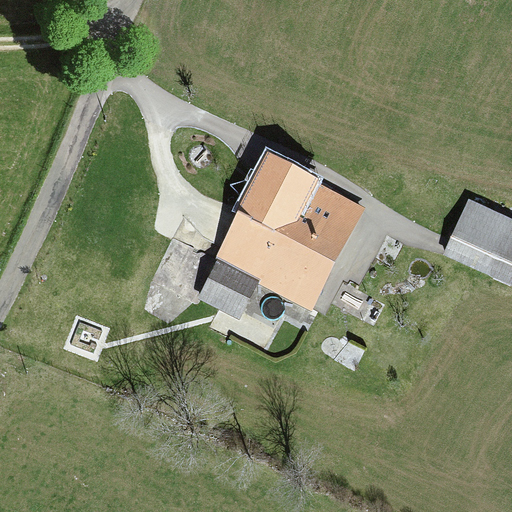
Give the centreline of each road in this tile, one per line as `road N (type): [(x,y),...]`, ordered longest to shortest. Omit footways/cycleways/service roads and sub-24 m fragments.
road 1 (unclassified): [(0,305),(123,19)]
road 2 (track): [(0,43),(43,42),(123,19)]
